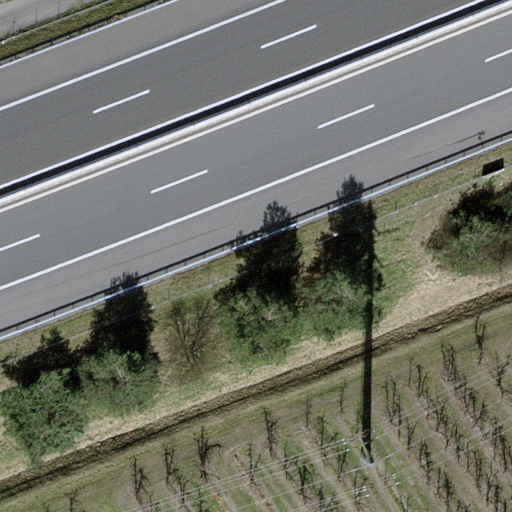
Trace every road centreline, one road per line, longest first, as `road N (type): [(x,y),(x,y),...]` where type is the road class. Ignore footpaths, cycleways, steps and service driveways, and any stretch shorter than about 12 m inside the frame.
road 1 (motorway): [(0,250),(511,50)]
road 2 (motorway): [(374,0),(0,145)]
